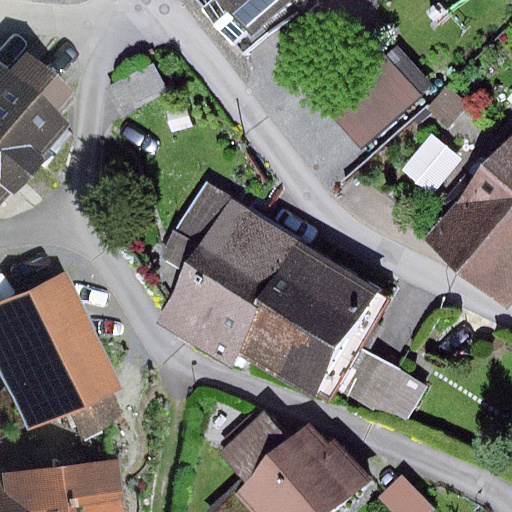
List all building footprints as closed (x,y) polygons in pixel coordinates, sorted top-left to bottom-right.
[(285,0),(197,0),(239,44),(285,0)] [(397,46),(327,108),(365,151),(435,88),(397,46)] [(0,174),(42,127),(26,113),(46,89),(9,57),(0,66),(0,174)] [(155,64),(112,86),(127,115),(170,93),(155,64)] [(511,136),(488,166),(511,185),(511,136)] [(511,185),(488,166),(430,240),(511,304),(511,185)] [(389,288),(207,185),(182,229),(206,243),(160,323),(237,366),(242,356),(324,402),(334,385),(356,346),(389,288)] [(57,272),(0,296),(0,388),(18,428),(61,409),(108,387),(57,272)] [(430,386),(356,346),(334,385),(409,425),(430,386)] [(124,420),(108,387),(61,409),(76,442),(124,420)] [(245,481),(211,511),(337,511),(372,479),(336,441),(331,445),(312,424),(293,441),(267,413),(221,456),(245,481)] [(113,511),(108,462),(0,472),(0,511),(113,511)] [(429,511),(436,506),(404,475),(382,497),(396,511),(429,511)]
